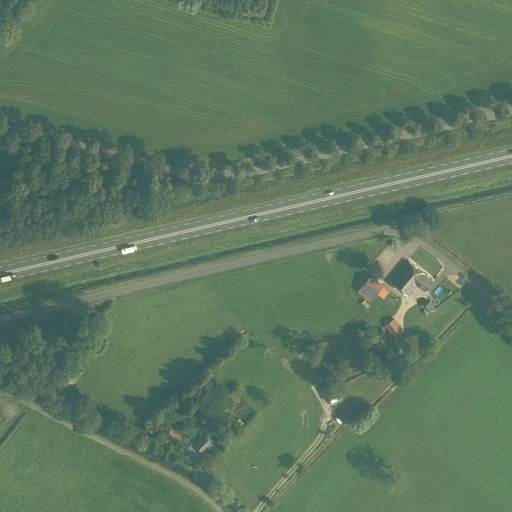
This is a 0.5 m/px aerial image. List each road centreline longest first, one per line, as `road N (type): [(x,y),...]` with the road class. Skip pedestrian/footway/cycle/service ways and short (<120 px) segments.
road 1 (unclassified): [(0,317),(382,231),(409,233),(511,314)]
road 2 (unclassified): [(0,125),(182,173),(223,175),(511,109)]
road 3 (primary): [(0,274),(511,155)]
